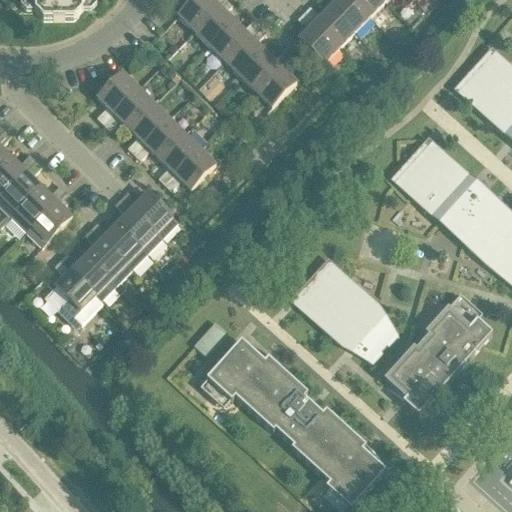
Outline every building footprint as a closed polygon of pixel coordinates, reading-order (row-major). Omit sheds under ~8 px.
[(22,0),(35,12),(35,17),(43,25),(74,25),(83,16),(83,12),(93,0),(22,0)] [(195,37),(219,12),(207,0),(199,0),(179,21),(195,37)] [(223,8),(230,1),(228,0),(218,0),(217,2),(223,8)] [(342,0),(330,13),(355,38),(370,22),(347,0),(342,0)] [(347,0),(370,22),(385,7),(378,0),(347,0)] [(230,1),(223,8),(229,14),(236,7),(230,1)] [(210,52),(235,27),(219,12),(195,37),(209,51),(210,52)] [(305,18),(311,25),(317,19),(311,12),(305,18)] [(340,53),(355,38),(330,13),(315,28),(340,53)] [(305,31),(311,25),(305,18),(299,25),(305,31)] [(254,38),(261,32),(254,26),(248,32),(254,38)] [(235,27),(210,52),(212,54),(225,67),(250,42),(235,27)] [(324,69),(340,53),(315,28),(299,44),(324,69)] [(261,32),(254,38),(260,45),(267,38),(261,32)] [(241,82),(266,57),(250,42),(225,67),(241,82)] [(285,69),(291,62),(285,56),(278,63),(285,69)] [(266,57),(241,82),(256,98),(281,72),(266,57)] [(511,72),(492,57),(459,93),(486,121),(511,144),(511,72)] [(291,62),(285,69),(291,75),(297,68),(291,62)] [(205,76),(208,72),(203,67),(200,71),(205,76)] [(281,72),(256,98),(272,113),(297,88),(281,72)] [(114,119),(139,94),(122,78),(98,103),(114,119)] [(129,135),(154,109),(139,94),(114,119),(129,135)] [(154,109),(129,135),(145,150),(169,125),(154,109)] [(104,130),(111,123),(105,117),(98,124),(104,130)] [(111,123),(104,130),(110,136),(117,129),(111,123)] [(160,165),(185,140),(169,125),(145,150),(160,165)] [(6,137),(0,143),(0,145),(4,149),(10,142),(6,137)] [(185,140),(160,165),(175,180),(200,155),(185,140)] [(134,160),(141,153),(135,147),(128,154),(134,160)] [(511,219),(455,168),(429,148),(396,184),(418,207),(442,229),(447,223),(463,237),(458,243),(484,267),(511,288),(511,219)] [(0,172),(11,162),(0,151),(0,172)] [(141,153),(134,160),(140,166),(147,159),(141,153)] [(200,155),(175,180),(191,196),(216,171),(200,155)] [(29,174),(35,167),(29,161),(22,167),(29,174)] [(0,203),(1,202),(26,177),(11,162),(0,172),(0,203)] [(35,167),(29,174),(35,180),(41,173),(35,167)] [(0,211),(11,223),(17,217),(41,192),(26,177),(1,202),(0,203),(0,211)] [(161,181),(159,184),(163,189),(165,190),(172,183),(166,177),(161,181)] [(172,183),(165,190),(171,196),(178,189),(172,183)] [(59,204),(66,197),(60,191),(53,198),(59,204)] [(27,238),(32,232),(57,207),(41,192),(17,217),(11,223),(27,238)] [(66,197),(59,204),(66,210),(72,203),(66,197)] [(122,203),(129,210),(134,204),(128,198),(122,203)] [(163,243),(178,228),(148,198),(133,214),(163,243)] [(122,217),(129,210),(122,203),(115,211),(122,217)] [(43,254),(48,248),(73,223),(57,207),(32,232),(27,238),(43,254)] [(148,259),(163,243),(133,214),(117,229),(148,259)] [(92,234),(98,241),(104,235),(97,229),(92,234)] [(133,274),(148,259),(117,229),(102,244),(133,274)] [(92,248),(98,241),(92,234),(85,241),(92,248)] [(123,295),(125,293),(120,288),(133,274),(102,244),(87,260),(112,284),(123,295)] [(68,272),(73,267),(66,260),(61,265),(68,272)] [(123,295),(112,284),(87,260),(72,275),(102,305),(115,294),(120,299),(123,295)] [(62,279),(68,272),(61,265),(55,272),(62,279)] [(296,305),(307,317),(323,334),(343,352),(370,366),(369,367),(375,370),(400,341),(397,336),(396,337),(379,311),(360,294),(328,269),(296,305)] [(72,275),(45,302),(60,317),(64,313),(80,329),(81,330),(104,307),(102,305),(72,275)] [(418,421),(434,404),(493,339),(478,326),(482,321),(461,301),(427,338),(431,341),(416,356),(414,354),(386,385),(406,403),(403,407),(418,421)] [(215,327),(194,350),(206,361),(227,338),(215,327)] [(235,403),(242,409),(273,437),(275,435),(294,451),(292,454),(330,488),(326,492),(341,506),(335,511),(353,511),(386,476),(369,461),(372,457),(326,415),(323,419),(305,403),(308,399),(268,363),(265,367),(242,346),(207,384),(208,385),(200,393),(209,401),(216,393),(232,407),(235,403)]
